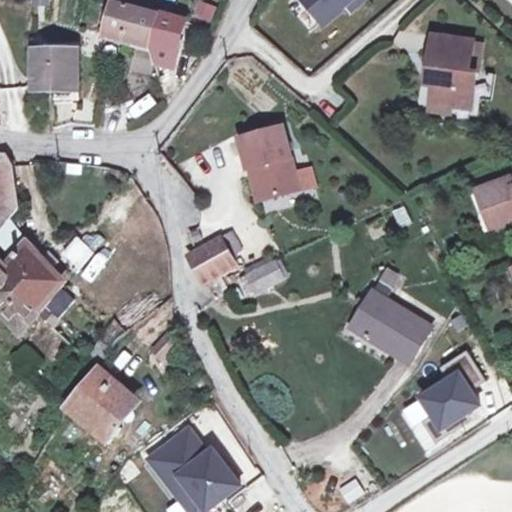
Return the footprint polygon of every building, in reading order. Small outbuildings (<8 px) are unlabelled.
[(197,16),(215,12),(211,0),(203,0),(193,3),(197,16)] [(353,8),(362,0),(309,0),(328,21),(348,3),(353,8)] [(122,34),(129,8),(116,4),(110,31),(118,33),(122,34)] [(151,41),(158,16),(129,8),(122,34),(151,41)] [(175,65),(186,20),(159,13),(158,16),(151,41),(154,51),(156,61),(175,65)] [(116,41),(124,43),(154,51),(151,41),(122,34),(118,33),(116,41)] [(474,39),(433,34),(430,66),(432,66),(438,67),(437,84),(435,102),(453,104),(473,107),(478,69),(471,68),(474,39)] [(481,41),(474,39),(471,68),(478,69),(481,41)] [(45,47),(39,47),(39,89),(58,88),(58,90),(78,89),(85,89),(86,49),(45,47)] [(438,67),(432,66),(430,83),(437,84),(438,67)] [(58,90),(57,100),(78,101),(78,89),(58,90)] [(127,106),(134,116),(155,104),(149,93),(127,106)] [(452,113),(453,104),(435,102),(434,111),(452,113)] [(292,189),(282,122),(236,129),(241,162),(244,161),(250,161),(254,194),(292,189)] [(42,306),(45,303),(8,264),(28,243),(11,218),(24,208),(18,167),(14,158),(9,152),(0,150),(0,301),(22,325),(35,313),(42,306)] [(254,194),(250,161),(244,161),(249,194),(254,194)] [(508,234),(511,231),(511,182),(484,194),(494,218),(500,216),(508,234)] [(502,236),(508,234),(500,216),(494,218),(502,236)] [(113,313),(157,259),(121,228),(76,282),(113,313)] [(241,263),(223,233),(191,254),(211,283),(241,263)] [(74,265),(90,250),(78,237),(62,252),(74,265)] [(8,264),(45,303),(64,287),(61,273),(54,267),(60,261),(51,252),(45,257),(30,243),(28,243),(8,264)] [(281,264),(254,276),(261,292),(288,280),(281,264)] [(247,280),(254,295),(261,292),(254,276),(247,280)] [(386,285),(380,294),(394,302),(400,293),(386,285)] [(394,302),(380,294),(360,331),(416,366),(438,328),(394,302)] [(51,312),(42,306),(35,313),(46,320),(51,312)] [(170,332),(155,349),(166,359),(181,342),(170,332)] [(110,358),(119,345),(106,336),(94,353),(107,361),(110,358)] [(76,377),(93,351),(78,341),(67,359),(74,364),(68,372),(76,377)] [(440,439),(490,412),(477,387),(488,381),(472,352),(442,368),(449,381),(418,398),(440,439)] [(136,396),(102,367),(67,409),(110,445),(123,428),(115,422),(136,396)] [(183,419),(160,436),(209,503),(258,467),(240,440),(241,438),(214,397),(183,419)] [(356,478),(338,489),(347,505),(366,494),(356,478)] [(195,511),(200,506),(175,485),(157,511),(195,511)]
